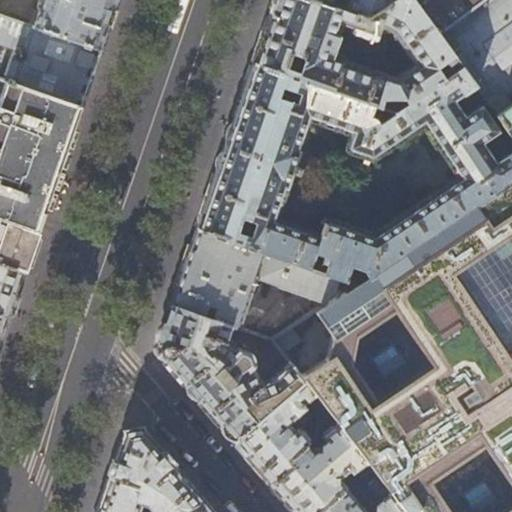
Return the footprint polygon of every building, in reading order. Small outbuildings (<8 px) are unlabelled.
[(42,0),(33,27),(99,50),(108,23),(115,0),(42,0)] [(393,0),(365,19),(345,12),(330,7),(310,0),(274,0),(265,27),(253,63),(373,104),(379,105),(382,98),(403,98),(406,102),(443,78),(436,68),(444,62),(447,65),(454,60),(436,34),(410,0),(393,0)] [(348,0),(345,12),(365,19),(393,0),(348,0)] [(410,0),(436,34),(481,0),(410,0)] [(511,0),(481,0),(436,34),(454,60),(460,67),(474,86),(495,116),(511,104),(511,0)] [(33,27),(0,15),(0,46),(13,51),(13,52),(13,54),(13,56),(15,59),(16,61),(17,62),(19,63),(21,64),(14,83),(79,106),(88,82),(99,50),(33,27)] [(369,115),(373,104),(253,63),(238,106),(224,145),(292,169),(310,120),(350,133),(347,143),(346,146),(346,148),(348,150),(371,158),(422,126),(458,177),(407,211),(426,237),(511,179),(511,149),(509,151),(500,138),(485,147),(481,142),(497,132),(479,105),(463,115),(452,100),(474,86),(460,67),(443,78),(406,102),(394,111),(392,110),(377,120),(375,117),(369,115)] [(59,164),(79,106),(14,83),(0,78),(0,217),(36,230),(59,164)] [(511,104),(495,116),(510,137),(511,134),(511,104)] [(318,234),(275,219),(292,169),(224,145),(211,184),(195,228),(308,267),(314,252),(324,255),(322,262),(327,264),(324,273),(355,284),(426,237),(407,211),(371,235),(328,220),(326,220),(325,220),(323,221),(322,222),(321,223),(318,234)] [(376,479),(401,511),(511,511),(511,179),(426,237),(355,284),(326,304),(311,314),(315,320),(319,317),(331,335),(326,361),(300,379),(301,381),(320,405),(365,463),(369,468),(369,469),(376,479)] [(0,217),(0,262),(23,270),(28,252),(36,230),(0,217)] [(308,267),(195,228),(181,270),(169,304),(232,327),(238,329),(249,299),(255,302),(261,282),(326,304),(355,284),(324,273),(308,267)] [(0,334),(23,270),(0,262),(0,334)] [(232,327),(169,304),(163,322),(156,341),(159,356),(203,407),(233,441),(301,381),(300,379),(286,360),(261,381),(253,368),(254,366),(254,364),(254,362),(254,360),(254,358),(252,354),(250,353),(249,351),(247,350),(245,349),(243,349),(241,349),(239,349),(237,349),(226,341),(232,327)] [(292,342),(302,356),(325,340),(315,326),(292,342)] [(310,365),(309,363),(307,362),(304,361),(302,361),(300,363),(298,365),(298,367),(298,369),(299,372),(301,373),(304,374),(306,373),(308,372),(310,370),(310,368),(310,365)] [(312,413),(320,405),(301,381),(233,441),(254,465),(269,484),(290,464),(286,459),(304,444),(308,440),(297,427),(294,426),(294,423),(290,418),(302,408),(301,406),(304,403),(312,413)] [(320,405),(312,413),(325,429),(321,432),(322,433),(319,437),(322,440),(318,444),(318,446),(318,451),(316,451),(314,451),(313,451),(312,452),(310,450),(304,444),(286,459),(290,464),(269,484),(285,502),(294,511),(314,511),(343,488),(344,487),(338,480),(348,471),(351,474),(365,463),(320,405)] [(212,511),(192,489),(140,429),(125,432),(106,486),(97,511),(212,511)] [(401,511),(376,479),(367,487),(374,495),(379,495),(382,498),(372,506),(372,511),(363,511),(343,488),(314,511),(401,511)]
